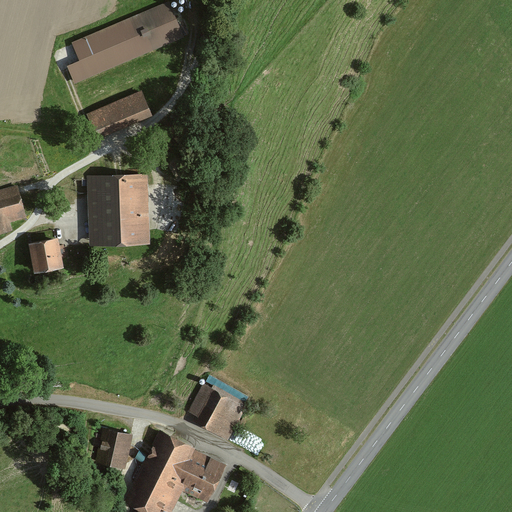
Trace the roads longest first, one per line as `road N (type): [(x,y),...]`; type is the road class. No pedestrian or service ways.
road 1 (track): [(0,403),(56,400),(179,424),(319,511)]
road 2 (track): [(214,0),(192,78),(171,109),(60,177),(31,228),(0,247)]
road 3 (tertiary): [(323,511),(511,263)]
